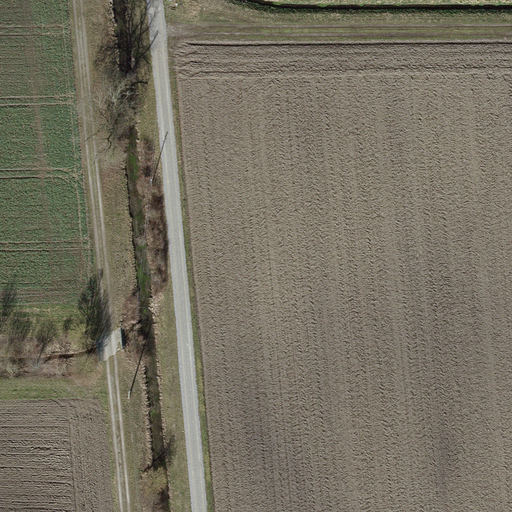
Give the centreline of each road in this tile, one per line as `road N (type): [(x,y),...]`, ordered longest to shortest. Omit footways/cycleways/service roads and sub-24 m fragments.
road 1 (track): [(126,511),(79,0)]
road 2 (track): [(158,0),(203,511)]
road 3 (track): [(511,30),(161,32)]
